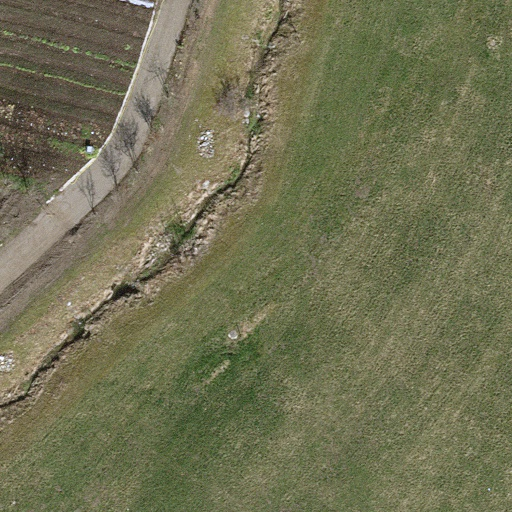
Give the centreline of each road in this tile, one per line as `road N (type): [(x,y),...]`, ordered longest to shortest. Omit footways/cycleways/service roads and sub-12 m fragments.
road 1 (track): [(303,0),(265,136),(218,235),(0,427)]
road 2 (track): [(172,0),(133,137),(0,307)]
